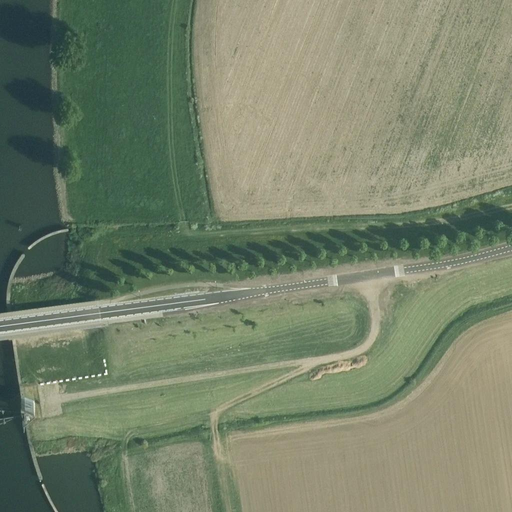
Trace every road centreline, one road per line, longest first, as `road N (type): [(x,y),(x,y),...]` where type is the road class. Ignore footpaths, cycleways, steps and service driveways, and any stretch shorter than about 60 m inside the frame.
road 1 (secondary): [(0,331),(511,248)]
road 2 (track): [(371,275),(377,330),(358,354),(56,402)]
road 3 (track): [(317,363),(214,415),(134,432),(122,455)]
